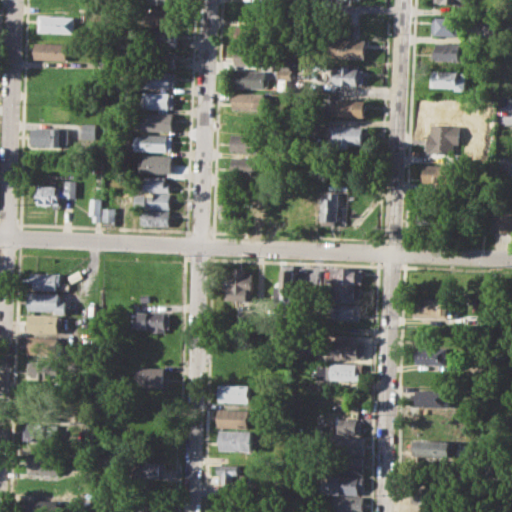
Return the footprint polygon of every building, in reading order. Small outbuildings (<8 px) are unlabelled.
[(240,3),(272,4),(271,19),(239,18),(240,3)] [(144,8),(180,10),(179,27),(143,25),(144,8)] [(41,15),(76,16),(76,32),(40,31),(41,15)] [(434,18),(462,18),(462,36),(433,35),(434,18)] [(240,25),(271,26),(271,42),(239,41),(240,25)] [(144,28),(178,30),(177,46),(144,45),(144,28)] [(331,38),(368,39),(367,59),(330,57),(331,38)] [(38,42),(72,44),(72,55),(67,55),(67,60),(37,59),(38,42)] [(438,43),(467,44),(466,61),(434,60),(434,50),(438,50),(438,43)] [(238,47),(270,48),(270,64),(237,63),(238,47)] [(143,48),(177,50),(176,67),(142,66),(143,48)] [(337,67),(366,68),(365,85),(336,84),(337,67)] [(142,70),(176,71),(175,88),(142,87),(142,70)] [(237,70),(267,71),(267,77),(271,78),(271,88),(236,86),(237,70)] [(431,70),(467,72),(466,91),(457,90),(457,86),(431,85),(431,70)] [(143,91),(175,92),(175,110),(142,108),(143,91)] [(236,92),(268,93),(267,110),(235,109),(236,92)] [(328,102),(342,102),(342,98),(368,99),(368,117),(328,116),(328,102)] [(142,112),(175,114),(174,131),(142,129),(142,112)] [(235,113),(267,115),(266,131),(234,130),(235,113)] [(84,122),(98,123),(97,138),(83,137),(84,122)] [(106,122),(120,122),(119,133),(106,132),(106,122)] [(332,125),(368,127),(367,146),(353,145),(353,148),(341,147),(341,144),(331,144),(332,125)] [(427,151),(428,132),(432,132),(432,125),(461,126),(460,153),(427,151)] [(34,127),(69,128),(68,147),(33,145),(34,127)] [(136,136),(144,136),(144,133),(174,134),(173,151),(135,149),(136,136)] [(234,134),(267,135),(266,152),(234,150),(234,134)] [(113,144),(124,144),(123,154),(113,153),(113,144)] [(146,154),(174,156),(173,173),(141,171),(142,159),(145,159),(146,154)] [(233,155),(266,157),(265,173),(233,172),(233,155)] [(425,165),(454,166),(453,188),(424,187),(425,165)] [(146,176),(168,177),(167,182),(173,182),(173,191),(139,190),(139,179),(146,180),(146,176)] [(40,185),(65,186),(66,178),(78,179),(77,197),(61,196),(60,207),(39,205),(40,185)] [(299,187),(312,188),(311,196),(316,197),(314,224),(297,223),(299,187)] [(323,219),(324,197),(330,197),(330,191),(343,192),(341,220),(323,219)] [(138,193),(172,194),(171,208),(137,206),(138,193)] [(91,214),(92,195),(103,195),(103,223),(94,222),(94,214),(91,214)] [(105,224),(105,195),(117,196),(116,225),(105,224)] [(249,195),(266,196),(264,220),(248,219),(249,195)] [(223,196),(238,196),(237,223),(222,223),(223,196)] [(494,203),(511,203),(511,230),(493,230),(494,203)] [(142,210),(171,211),(170,225),(142,224),(142,210)] [(307,264),(325,265),(324,283),(306,282),(307,264)] [(283,265),(296,265),(295,300),(282,299),(283,265)] [(334,266),(364,267),(363,284),(338,283),(338,278),(334,277),(334,266)] [(234,268),(248,268),(248,273),(257,273),(256,301),(227,300),(228,291),(225,291),(225,271),(234,272),(234,268)] [(66,276),(79,269),(83,277),(70,283),(66,276)] [(31,271),(61,272),(60,285),(57,285),(57,291),(34,290),(34,283),(31,282),(31,271)] [(333,285),(363,287),(362,302),(332,300),(333,285)] [(29,292),(59,294),(59,300),(66,300),(65,312),(28,311),(29,292)] [(417,297),(451,299),(450,318),(416,317),(417,297)] [(336,303),(362,305),(362,319),(335,318),(336,303)] [(131,311),(171,312),(170,328),(165,327),(164,333),(152,333),(152,327),(131,327),(131,311)] [(29,314),(62,315),(62,325),(58,325),(58,332),(28,332),(29,314)] [(28,336),(62,337),(61,354),(27,353),(28,336)] [(335,339),(367,341),(366,359),(334,358),(335,339)] [(420,343),(451,345),(450,355),(457,356),(456,365),(419,363),(420,343)] [(31,360),(31,378),(56,378),(56,360),(31,360)] [(332,363),(365,364),(364,381),(332,380),(332,363)] [(136,366),(164,367),(164,387),(136,386),(136,366)] [(220,385),(251,386),(251,403),(219,402),(220,385)] [(419,388),(452,389),(452,407),(418,406),(419,388)] [(219,408),(251,409),(250,427),(218,426),(219,408)] [(340,420),(362,421),(361,434),(339,432),(340,420)] [(24,423),(55,423),(55,442),(24,442),(24,423)] [(220,430),(255,431),(255,450),(219,449),(220,430)] [(330,435),(365,436),(365,454),(335,453),(336,443),(329,443),(330,435)] [(415,440),(453,441),(453,460),(414,459),(415,440)] [(27,455),(58,456),(58,474),(27,473),(27,455)] [(335,455),(365,456),(364,473),(334,472),(335,455)] [(137,463),(147,464),(147,461),(165,461),(165,477),(136,476),(137,463)] [(219,464),(242,465),(242,473),(248,473),(247,484),(224,483),(224,473),(219,473),(219,464)] [(332,476),(364,477),(364,487),(359,487),(359,493),(331,492),(332,476)] [(26,477),(58,478),(58,484),(64,484),(64,495),(26,494),(26,477)] [(433,489),(413,489),(413,503),(434,503),(433,489)] [(330,495),(364,497),(363,511),(334,511),(334,506),(330,506),(330,495)] [(25,511),(26,499),(60,500),(60,511),(25,511)]
